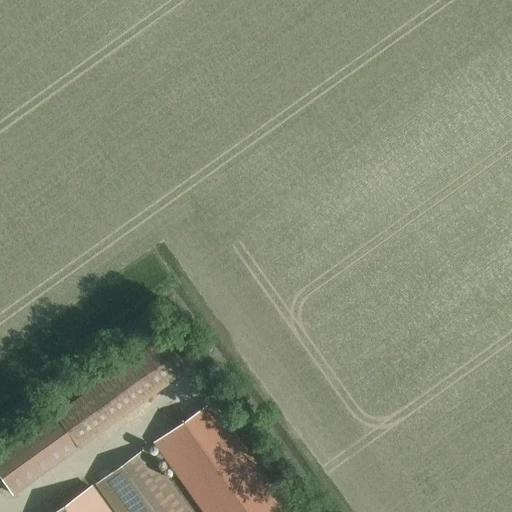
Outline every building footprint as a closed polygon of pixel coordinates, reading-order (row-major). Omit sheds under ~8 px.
[(186,368),(163,336),(57,412),(81,444),(186,368)] [(154,442),(204,511),(288,511),(210,402),(154,442)] [(57,412),(0,452),(0,477),(11,494),(81,444),(57,412)] [(187,511),(142,450),(96,483),(116,511),(187,511)] [(109,511),(91,486),(54,511),(109,511)]
